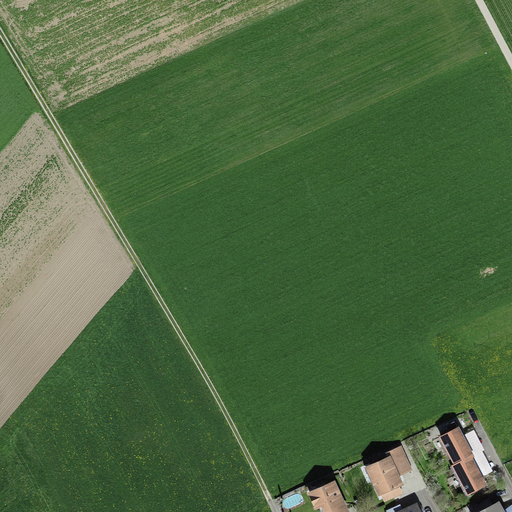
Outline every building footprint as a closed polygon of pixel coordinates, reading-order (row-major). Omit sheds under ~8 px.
[(455,464),(470,456),(473,455),(458,427),(441,437),(455,464)] [(388,458),(368,467),(380,493),(381,492),(385,500),(398,494),(394,486),(399,484),(396,478),(398,477),(397,475),(410,469),(400,447),(386,453),(388,458)] [(470,456),(455,464),(453,465),(468,493),(485,484),(470,456)] [(333,483),(310,493),(316,505),(323,502),(326,511),(340,511),(345,510),(333,483)] [(470,511),(502,511),(498,503),(492,506),(489,500),(469,510),(470,511)]
